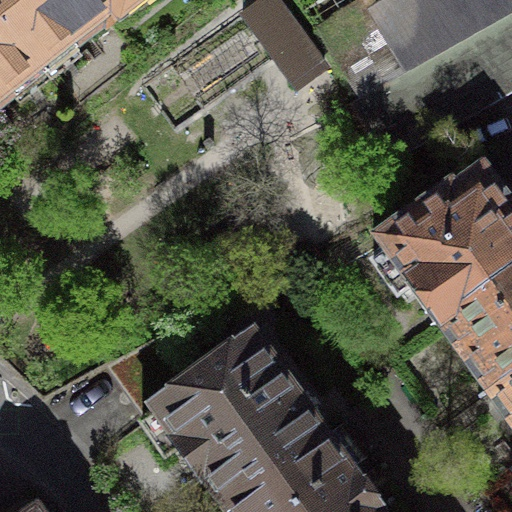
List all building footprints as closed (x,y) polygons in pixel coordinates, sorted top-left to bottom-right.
[(0,0),(0,15),(43,69),(108,18),(93,0),(0,0)] [(93,0),(108,18),(131,0),(93,0)] [(274,0),(262,0),(243,15),(296,88),(324,68),(274,0)] [(511,13),(511,0),(391,0),(373,11),(367,0),(318,30),(360,99),(511,13)] [(511,13),(360,99),(358,100),(389,155),(511,83),(511,13)] [(0,102),(43,69),(0,15),(0,102)] [(415,285),(441,321),(511,270),(511,218),(482,176),(453,197),(450,193),(386,239),(392,248),(373,262),(398,297),(415,285)] [(494,389),(511,375),(511,270),(441,321),(443,324),(446,322),(494,389)] [(227,501),(321,434),(312,422),(303,409),(301,410),(252,342),(203,378),(169,331),(113,361),(153,416),(142,424),(166,457),(183,445),(203,473),(205,471),(227,501)] [(511,375),(494,389),(511,414),(511,375)] [(322,436),(321,434),(227,501),(234,511),(376,511),(370,503),(354,480),(352,481),(321,438),(322,436)]
